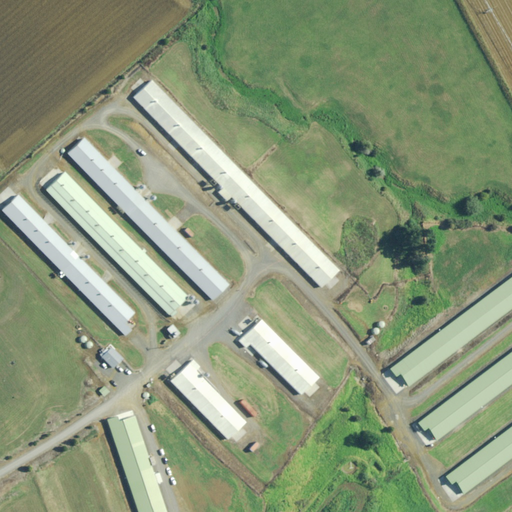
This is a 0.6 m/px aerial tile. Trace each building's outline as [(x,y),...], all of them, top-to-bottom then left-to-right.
[(337,267),(150,79),(130,99),(318,287),(337,267)] [(226,284),(81,139),(66,154),(210,299),(226,284)] [(64,172),(46,190),(169,315),(187,297),(64,172)] [(133,311),(15,193),(0,208),(0,213),(122,336),(131,327),(123,320),(133,311)] [(511,277),(392,369),(398,377),(404,372),(414,385),(511,310),(511,277)] [(317,376),(259,318),(241,336),(299,394),(317,376)] [(239,331),(233,324),(230,327),(236,334),(239,331)] [(179,333),(171,325),(166,330),(171,335),(169,337),(171,340),(179,333)] [(121,358),(109,346),(99,355),(111,368),(121,358)] [(511,354),(423,421),(430,429),(436,425),(446,438),(511,387),(511,354)] [(244,421),(186,363),(168,381),(226,439),(244,421)] [(169,511),(136,412),(109,421),(140,511),(169,511)] [(511,427),(453,472),(459,480),(465,475),(475,489),(511,460),(511,427)]
